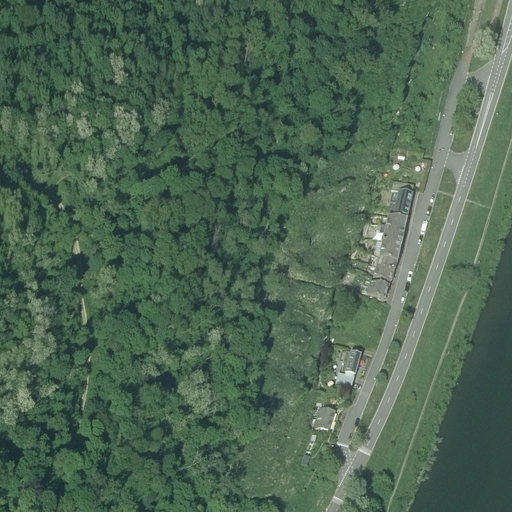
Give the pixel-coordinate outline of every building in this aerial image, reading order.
[(405,157),(421,161),(423,153),(408,149),(405,157)] [(392,217),(406,219),(413,188),(392,184),(391,192),(397,193),(395,203),(390,202),(387,213),(393,214),(392,217)] [(383,237),(381,244),(376,243),(373,257),(378,259),(396,265),(397,263),(398,261),(397,258),(399,249),(400,248),(402,239),(401,239),(402,235),(405,222),(387,219),(385,227),(381,227),(378,236),(383,237)] [(396,265),(378,259),(375,269),(392,275),(396,265)] [(372,278),(388,286),(392,275),(375,269),(372,278)] [(365,295),(383,302),(387,288),(370,283),(365,295)] [(356,386),(358,379),(354,378),(360,357),(345,353),(342,365),(343,365),(340,374),(344,376),(343,382),(356,386)] [(318,409),(313,426),(328,431),(334,414),(318,409)]
